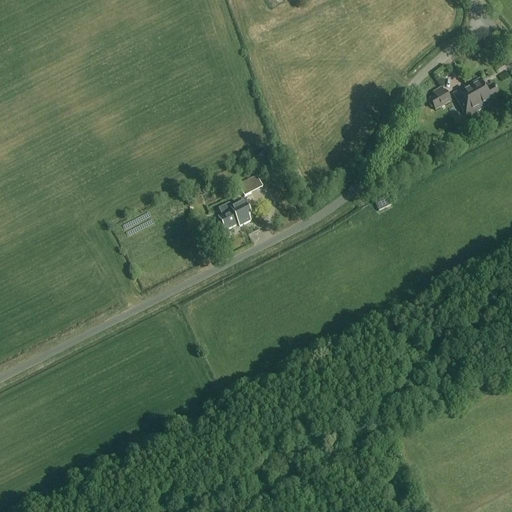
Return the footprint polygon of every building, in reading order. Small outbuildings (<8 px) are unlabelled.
[(499,98),(492,85),(485,89),(480,80),(452,95),(466,120),(493,105),(492,102),(499,98)] [(441,89),(432,94),(434,97),(428,100),(435,112),(451,102),(444,91),(442,92),(441,89)] [(411,175),(422,169),(420,164),(409,170),(411,175)] [(239,186),(245,198),(262,189),(256,178),(239,186)] [(391,206),(387,199),(375,205),(378,212),(391,206)] [(231,211),(219,218),(221,222),(219,223),(219,225),(220,227),(221,229),(224,228),(226,231),(238,225),(240,227),(250,222),(248,218),(250,216),(243,202),(230,209),(231,211)]
